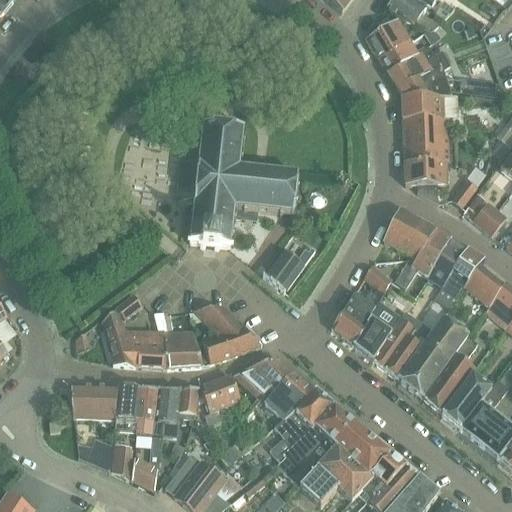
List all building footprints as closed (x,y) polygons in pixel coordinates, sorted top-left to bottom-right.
[(0,0),(0,20),(13,6),(6,0),(0,0)] [(327,0),(325,4),(337,14),(341,17),(354,0),(327,0)] [(406,27),(427,35),(431,36),(432,35),(436,32),(444,23),(437,18),(430,28),(420,21),(425,13),(406,0),(394,0),(386,13),(406,27)] [(413,0),(430,12),(438,0),(413,0)] [(438,18),(437,18),(444,23),(454,13),(443,5),(435,17),(438,18)] [(366,44),(380,66),(409,47),(396,25),(381,36),(376,27),(366,44)] [(440,43),(432,35),(431,36),(427,35),(423,37),(431,48),(440,43)] [(380,66),(388,79),(395,90),(443,75),(450,71),(447,65),(449,64),(443,55),(434,61),(428,51),(425,53),(423,50),(414,55),(409,47),(380,66)] [(443,75),(395,90),(402,102),(443,100),(451,100),(443,75)] [(402,102),(402,124),(444,122),(443,100),(402,102)] [(402,124),(404,167),(405,191),(418,190),(418,197),(418,198),(437,209),(438,208),(437,189),(447,189),(446,167),(449,166),(447,122),(444,122),(402,124)] [(176,207),(193,209),(192,217),(190,217),(190,220),(192,220),(190,234),(188,233),(188,237),(190,237),(188,247),(200,249),(199,251),(200,252),(204,252),(205,252),(205,251),(213,252),(213,253),(214,253),(217,253),(218,253),(219,251),(230,252),(231,241),(233,242),(233,239),(232,238),(233,225),(235,225),(235,223),(256,225),(258,215),(279,218),(279,219),(282,220),(282,218),(292,219),(294,208),(296,208),(296,206),(294,205),(296,193),(298,193),(298,190),(296,190),(297,179),(286,178),(286,176),(283,176),(283,177),(250,174),(250,172),(247,172),(247,173),(239,172),(240,164),(242,164),(242,161),(240,160),(242,147),(243,147),(244,145),(242,145),(243,133),(202,129),(201,140),(199,140),(199,143),(201,143),(199,156),(197,156),(197,158),(199,159),(198,168),(181,166),(176,207)] [(511,159),(500,175),(511,184),(511,159)] [(468,185),(462,192),(452,206),(463,213),(478,193),(468,185)] [(478,197),(468,210),(475,216),(485,203),(478,197)] [(487,207),(472,226),(481,233),(496,215),(487,207)] [(496,215),(481,233),(490,241),(506,222),(496,215)] [(399,216),(383,248),(410,261),(410,262),(415,264),(434,232),(404,216),(400,216),(399,216)] [(417,275),(427,281),(451,241),(434,232),(415,264),(410,262),(394,287),(405,294),(417,275)] [(451,241),(427,281),(442,291),(468,252),(451,241)] [(442,291),(440,294),(455,304),(464,292),(479,269),(484,263),(468,252),(442,291)] [(263,279),(262,280),(283,298),(314,255),(310,253),(307,257),(304,254),(296,265),(281,255),(263,279)] [(464,292),(474,299),(489,311),(504,289),(479,269),(464,292)] [(384,297),(391,285),(371,270),(364,283),(384,297)] [(504,289),(489,311),(490,311),(510,327),(511,327),(511,325),(511,293),(506,288),(504,289)] [(412,289),(407,296),(414,301),(419,293),(412,289)] [(354,300),(331,333),(350,348),(371,321),(369,319),(378,306),(383,299),(371,293),(364,305),(354,300)] [(133,299),(115,313),(124,324),(141,310),(133,299)] [(371,321),(350,348),(370,365),(371,364),(400,324),(401,322),(378,306),(369,319),(371,321)] [(215,341),(196,347),(202,370),(261,352),(223,311),(189,317),(192,329),(202,326),(215,341)] [(102,326),(112,369),(136,372),(124,335),(115,314),(102,326)] [(153,319),(154,325),(167,323),(166,320),(165,316),(153,319)] [(371,364),(370,365),(383,375),(419,327),(411,321),(405,317),(401,322),(400,324),(371,364)] [(167,323),(154,325),(157,337),(164,337),(164,334),(171,333),(169,320),(166,320),(167,323)] [(434,337),(397,385),(397,386),(422,406),(423,405),(457,356),(458,354),(467,342),(467,341),(443,324),(433,336),(434,337)] [(428,333),(419,327),(383,375),(397,386),(397,385),(434,337),(433,336),(428,333)] [(124,335),(136,372),(166,373),(164,337),(157,337),(124,335)] [(193,337),(164,338),(166,373),(201,370),(202,370),(196,347),(196,346),(193,337)] [(467,342),(458,354),(468,361),(477,350),(467,342)] [(457,356),(423,405),(422,406),(439,419),(471,378),(474,373),(458,361),(460,358),(457,356)] [(233,380),(264,408),(293,378),(276,364),(233,380)] [(293,378),(264,408),(283,425),(315,397),(293,378)] [(471,378),(439,419),(459,435),(491,393),(471,378)] [(217,415),(240,407),(230,381),(203,391),(204,395),(202,396),(202,401),(208,419),(204,420),(209,433),(222,429),(217,415)] [(491,393),(459,435),(497,466),(511,447),(511,431),(491,415),(507,393),(497,385),(491,393)] [(70,390),(72,417),(73,424),(94,425),(96,391),(70,390)] [(96,391),(94,425),(115,425),(116,392),(96,391)] [(116,392),(115,425),(115,436),(135,437),(138,393),(116,392)] [(138,393),(135,437),(137,438),(137,441),(162,443),(162,441),(163,441),(163,434),(158,434),(157,394),(138,393)] [(180,395),(178,422),(195,423),(198,393),(180,395)] [(163,434),(163,441),(177,442),(178,422),(180,395),(157,394),(158,434),(163,434)] [(270,455),(276,463),(286,456),(308,437),(334,412),(316,397),(315,397),(283,425),(273,433),(283,443),(270,455)] [(286,456),(276,463),(280,468),(276,472),(298,493),(299,492),(325,465),(335,474),(340,468),(344,472),(372,444),(334,412),(308,437),(286,456)] [(95,443),(94,469),(110,476),(111,477),(112,451),(113,444),(95,443)] [(325,465),(299,492),(319,511),(336,493),(350,505),(361,494),(362,495),(392,460),(372,444),(344,472),(340,468),(335,474),(325,465)] [(227,471),(242,459),(234,447),(218,459),(227,471)] [(511,447),(497,466),(511,477),(511,447)] [(175,448),(171,456),(180,460),(185,452),(175,448)] [(112,451),(111,477),(127,485),(130,456),(112,451)] [(204,511),(216,498),(225,486),(200,467),(200,468),(190,460),(164,493),(174,502),(173,503),(185,511),(204,511)] [(392,460),(362,495),(369,501),(372,505),(386,489),(391,494),(409,474),(392,460)] [(134,464),(130,487),(153,498),(156,476),(134,464)] [(390,511),(418,481),(409,474),(391,494),(386,489),(372,505),(369,501),(365,505),(371,511),(390,511)] [(418,481),(390,511),(426,511),(438,497),(427,488),(418,481)] [(216,498),(204,511),(226,511),(231,509),(216,498)] [(25,511),(6,499),(0,508),(0,511),(25,511)] [(276,499),(264,511),(265,511),(280,511),(284,507),(276,499)]
